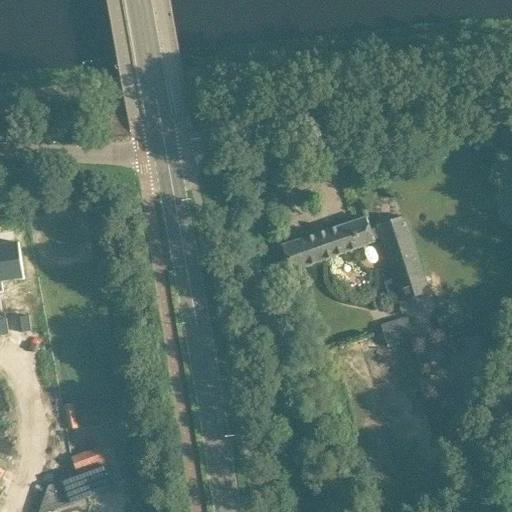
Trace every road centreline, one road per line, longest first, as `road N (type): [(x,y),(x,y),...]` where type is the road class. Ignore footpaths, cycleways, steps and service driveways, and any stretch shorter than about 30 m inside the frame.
road 1 (unclassified): [(511,48),(0,103)]
road 2 (secondary): [(228,511),(166,152)]
road 3 (unclassified): [(511,84),(261,124),(166,152)]
road 4 (unclassified): [(166,152),(0,152)]
road 5 (secondary): [(166,152),(139,0)]
road 6 (unclassified): [(468,511),(511,400)]
